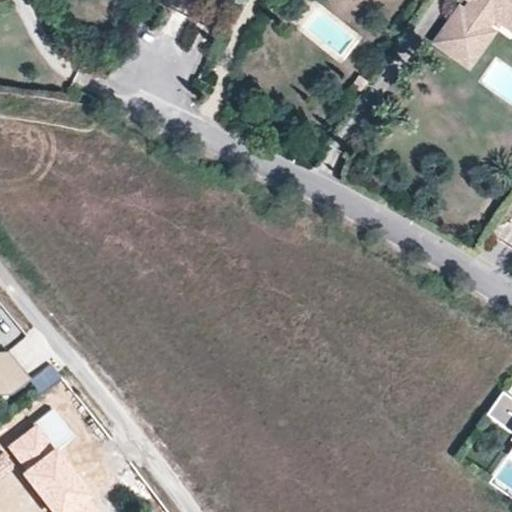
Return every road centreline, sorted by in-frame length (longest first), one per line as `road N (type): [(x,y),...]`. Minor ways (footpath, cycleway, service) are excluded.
road 1 (residential): [(511,303),(310,187),(136,107),(147,70)]
road 2 (unclassified): [(0,278),(186,511)]
